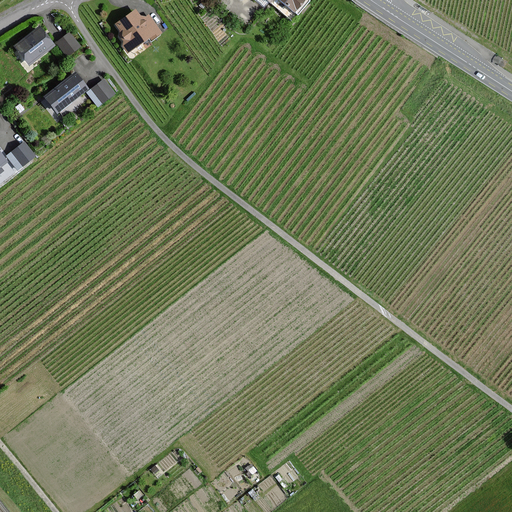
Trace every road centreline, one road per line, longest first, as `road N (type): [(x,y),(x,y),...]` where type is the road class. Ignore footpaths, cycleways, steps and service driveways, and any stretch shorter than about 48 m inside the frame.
road 1 (unclassified): [(511,408),(172,146),(62,0)]
road 2 (primary): [(390,12),(511,91)]
